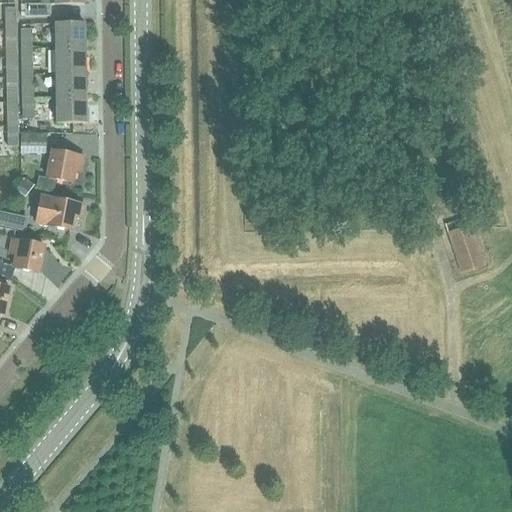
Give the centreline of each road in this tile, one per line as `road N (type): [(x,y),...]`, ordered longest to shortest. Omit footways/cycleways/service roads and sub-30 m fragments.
road 1 (tertiary): [(0,498),(128,339),(144,291),(142,0)]
road 2 (residential): [(0,381),(114,248),(110,0)]
